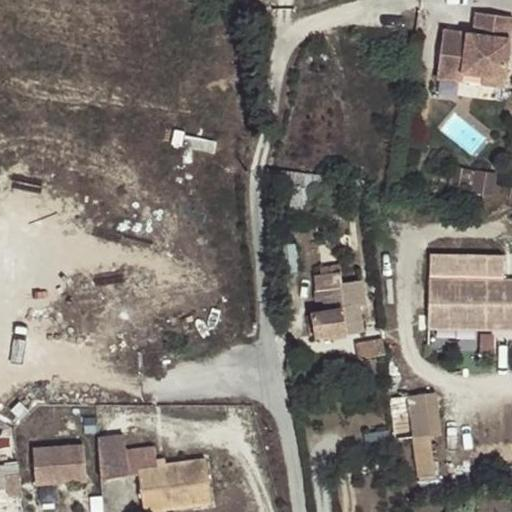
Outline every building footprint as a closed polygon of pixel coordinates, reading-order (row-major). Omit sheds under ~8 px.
[(480,73),(480,4),(442,4),(443,26),(412,26),(412,46),(417,46),(417,53),(413,54),(413,74),(437,74),(438,66),(458,66),(458,73),(480,73)] [(363,197),(364,192),(363,181),(267,169),(268,187),(287,189),(312,192),(363,197)] [(312,192),(287,189),(289,212),(313,209),(312,192)] [(315,222),(313,209),(289,212),(291,224),(315,222)] [(511,280),(487,280),(488,254),(468,253),(468,280),(448,280),(446,253),(430,253),(428,330),(511,330),(511,280)] [(310,316),(314,339),(344,335),(344,337),(362,334),(358,306),(363,306),(359,281),(340,285),(339,273),(331,274),(330,268),(318,270),(319,276),(313,278),(316,301),(322,300),(325,313),(310,316)] [(434,394),(407,397),(412,438),(431,436),(431,437),(439,437),(434,394)] [(407,397),(389,398),(394,441),(412,438),(407,397)] [(431,436),(412,438),(417,477),(435,474),(431,437),(431,436)] [(85,482),(81,445),(31,452),(35,488),(85,482)] [(205,459),(167,465),(156,466),(156,460),(154,447),(125,451),(128,477),(138,475),(142,511),(147,511),(166,510),(167,510),(211,503),(205,459)] [(0,462),(0,491),(29,487),(25,459),(0,462)] [(435,474),(417,477),(418,489),(437,487),(435,474)]
